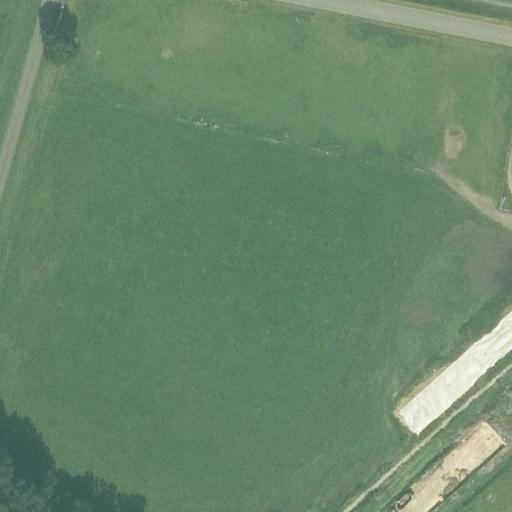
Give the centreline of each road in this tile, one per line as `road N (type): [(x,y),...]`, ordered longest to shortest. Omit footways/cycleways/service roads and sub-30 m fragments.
road 1 (unclassified): [(511,37),(317,0)]
road 2 (unclassified): [(0,185),(47,0)]
